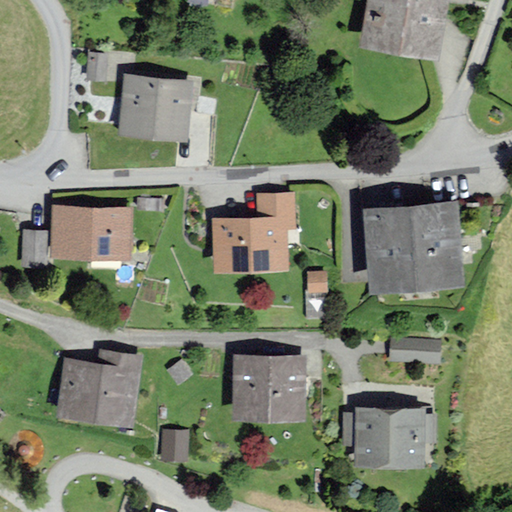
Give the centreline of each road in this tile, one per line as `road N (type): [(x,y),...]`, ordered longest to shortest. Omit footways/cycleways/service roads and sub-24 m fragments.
road 1 (residential): [(432,166),(301,177),(58,178)]
road 2 (unclassified): [(55,511),(59,476),(84,463),(233,511)]
road 3 (residential): [(58,178),(60,47),(43,0)]
road 4 (residential): [(496,0),(432,166)]
